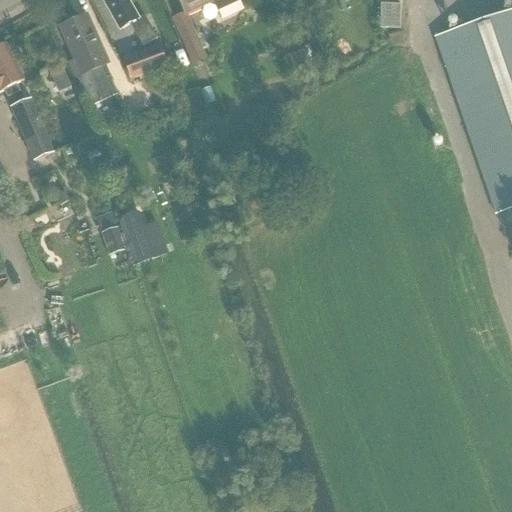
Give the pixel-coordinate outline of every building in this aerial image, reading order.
[(143,47),(157,39),(151,29),(144,16),(138,19),(127,0),(108,0),(104,3),(119,31),(130,25),(137,38),(137,37),(143,47)] [(240,2),(239,0),(178,0),(185,14),(213,2),(218,12),(240,2)] [(379,6),(379,34),(400,35),(401,7),(379,6)] [(495,214),(511,208),(511,12),(435,39),(495,214)] [(86,16),(60,28),(76,64),(69,67),(75,80),(77,79),(90,108),(117,96),(108,74),(104,75),(101,68),(108,65),(86,16)] [(193,63),(205,58),(193,33),(182,38),(193,63)] [(16,85),(24,81),(5,45),(0,47),(0,93),(4,91),(8,98),(19,92),(16,85)] [(158,48),(124,61),(131,79),(165,66),(158,48)] [(290,54),(292,67),(305,65),(303,52),(290,54)] [(33,162),(53,154),(30,100),(11,109),(33,162)] [(68,202),(64,194),(56,198),(60,206),(68,202)] [(137,267),(157,260),(141,215),(121,222),(137,267)] [(119,229),(102,234),(109,257),(127,252),(119,229)]
